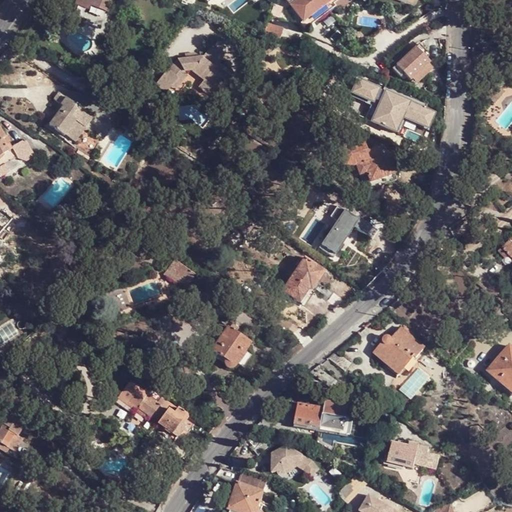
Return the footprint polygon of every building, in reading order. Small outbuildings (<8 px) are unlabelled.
[(78,0),(70,18),(83,24),(84,21),(85,22),(78,38),(94,45),(113,0),(78,0)] [(286,0),(304,22),(331,0),(286,0)] [(275,4),(271,14),(279,17),(282,8),(275,4)] [(268,22),(264,36),(280,38),(283,28),(268,22)] [(498,41),(482,42),(484,71),(500,70),(498,41)] [(411,45),(392,64),(414,86),(433,67),(411,45)] [(166,92),(173,85),(184,71),(194,71),(205,80),(214,87),(222,77),(225,80),(232,72),(221,63),(225,58),(212,48),(204,58),(196,58),(197,61),(187,62),(187,59),(178,59),(169,71),(168,70),(157,84),(166,92)] [(187,52),(187,59),(187,62),(197,61),(196,58),(196,52),(187,52)] [(184,71),(173,85),(175,87),(185,75),(184,71)] [(370,102),(377,88),(356,77),(349,91),(370,102)] [(214,87),(205,80),(200,86),(208,93),(214,87)] [(391,98),(378,126),(396,133),(407,109),(422,116),(427,105),(387,87),(383,94),(391,98)] [(50,126),(65,137),(75,123),(83,128),(92,117),(63,95),(58,102),(64,107),(50,126)] [(75,123),(65,137),(73,143),(83,128),(75,123)] [(0,178),(8,173),(5,166),(16,159),(27,164),(35,158),(26,142),(9,151),(2,140),(6,137),(0,126),(0,178)] [(347,169),(357,166),(378,159),(376,151),(366,154),(363,146),(358,147),(357,145),(338,152),(342,163),(344,162),(347,169)] [(378,159),(357,166),(361,176),(368,174),(371,183),(395,174),(396,173),(397,172),(397,171),(398,169),(397,168),(397,167),(396,166),(395,165),(394,164),(393,164),(391,164),(388,155),(378,159)] [(395,174),(371,183),(373,188),(397,180),(395,174)] [(222,199),(217,193),(208,199),(213,205),(222,199)] [(344,211),(321,246),(335,256),(359,220),(344,211)] [(511,237),(498,251),(505,258),(508,256),(511,260),(511,237)] [(197,274),(175,259),(168,271),(189,286),(197,274)] [(298,267),(291,277),(301,283),(296,292),(307,298),(324,272),(303,259),(298,267)] [(74,261),(69,265),(78,275),(83,271),(74,261)] [(301,283),(291,277),(282,292),(302,305),(307,298),(296,292),(301,283)] [(425,348),(401,328),(392,340),(389,337),(386,337),(384,338),(383,340),(383,342),(373,353),(399,375),(414,358),(416,359),(425,348)] [(227,329),(212,352),(226,361),(225,363),(225,364),(225,365),(226,366),(226,367),(226,368),(228,369),(229,370),(231,370),(232,370),(233,370),(234,369),(235,368),(236,366),(237,364),(241,368),(250,356),(244,352),(250,344),(227,329)] [(511,347),(511,346),(488,371),(511,392),(511,347)] [(336,381),(317,367),(311,373),(310,373),(332,389),(336,381)] [(338,379),(336,381),(332,389),(352,405),(359,394),(338,379)] [(117,396),(135,409),(137,407),(146,395),(149,397),(128,381),(117,396)] [(146,395),(137,407),(147,415),(158,423),(168,410),(170,411),(173,406),(160,397),(156,402),(149,397),(146,395)] [(323,409),(299,405),(298,405),(294,425),(311,428),(312,427),(322,429),(325,409),(323,409)] [(147,415),(137,407),(133,412),(144,419),(147,415)] [(325,409),(322,429),(345,432),(348,409),(335,407),(332,408),(325,407),(325,409)] [(168,410),(158,423),(173,435),(182,423),(183,423),(187,418),(187,415),(178,409),(177,410),(174,414),(170,411),(168,410)] [(0,449),(6,453),(9,449),(18,436),(26,423),(8,410),(0,422),(0,423),(3,426),(0,430),(0,443),(0,449)] [(31,426),(26,423),(18,436),(23,439),(31,426)] [(173,435),(158,423),(154,429),(157,432),(157,438),(170,448),(186,426),(183,423),(173,435)] [(255,449),(261,441),(252,433),(246,439),(255,449)] [(18,436),(9,449),(14,452),(23,439),(18,436)] [(263,440),(261,441),(255,449),(253,451),(259,456),(274,444),(263,440)] [(388,462),(413,469),(414,465),(419,446),(409,444),(408,447),(393,443),(388,462)] [(270,456),(268,464),(268,472),(273,472),(274,473),(280,473),(292,465),(299,469),(302,472),(311,465),(307,461),(283,446),(270,453),(270,456)] [(414,465),(424,467),(433,469),(436,456),(427,454),(429,448),(419,446),(414,465)] [(315,470),(311,465),(302,472),(306,478),(315,470)] [(242,473),(238,484),(263,493),(267,482),(242,473)] [(357,475),(337,494),(347,504),(366,484),(357,475)] [(230,511),(254,511),(256,510),(258,510),(264,494),(263,493),(238,484),(237,484),(228,511),(230,511)] [(391,511),(392,510),(369,496),(359,511),(391,511)]
